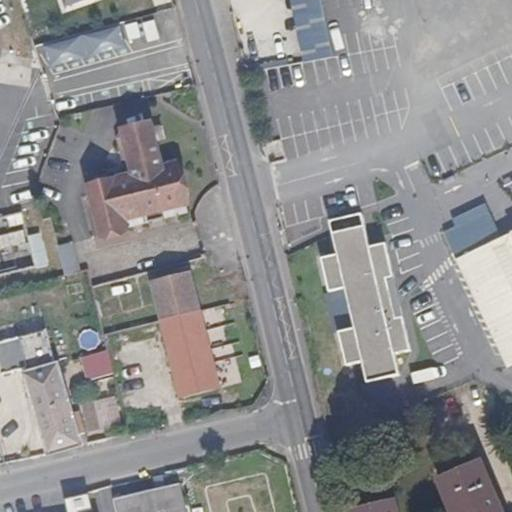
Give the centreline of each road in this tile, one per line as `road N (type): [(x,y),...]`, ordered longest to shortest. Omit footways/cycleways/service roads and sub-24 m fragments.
road 1 (tertiary): [(298,417),(194,0)]
road 2 (residential): [(0,488),(298,417)]
road 3 (unknown): [(207,47),(0,87)]
road 4 (unknown): [(511,386),(484,369),(422,208)]
road 5 (unknown): [(246,199),(401,148)]
road 6 (unknown): [(433,136),(398,12),(428,0)]
